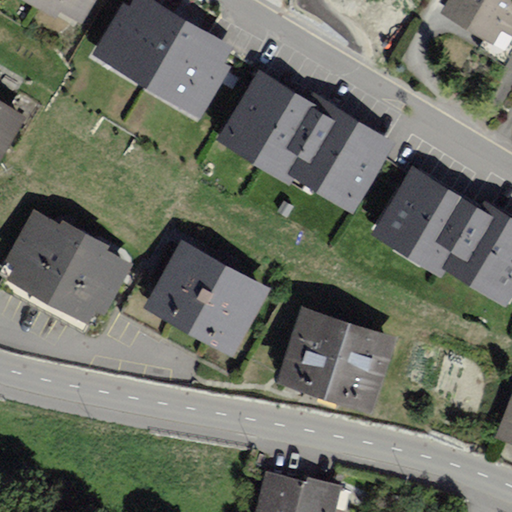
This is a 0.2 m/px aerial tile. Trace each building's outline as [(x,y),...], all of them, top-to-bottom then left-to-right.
[(88,0),(1,0),(67,37),(88,0)] [(511,3),(507,0),(440,0),(428,17),(500,68),(511,50),(511,3)] [(241,60),(150,1),(111,59),(203,116),(241,60)] [(312,171),(352,196),(385,144),(313,99),(309,107),(261,77),(228,130),(308,179),(312,171)] [(0,110),(0,151),(17,120),(0,110)] [(511,268),(511,210),(410,153),(372,220),(499,292),(511,268)] [(21,211),(0,251),(0,286),(79,328),(115,259),(21,211)] [(163,241),(126,307),(213,357),(251,290),(163,241)] [(285,307),(261,383),(354,412),(378,337),(285,307)] [(511,378),(501,374),(475,437),(511,452),(511,378)] [(249,466),(237,511),(322,511),(329,486),(249,466)]
